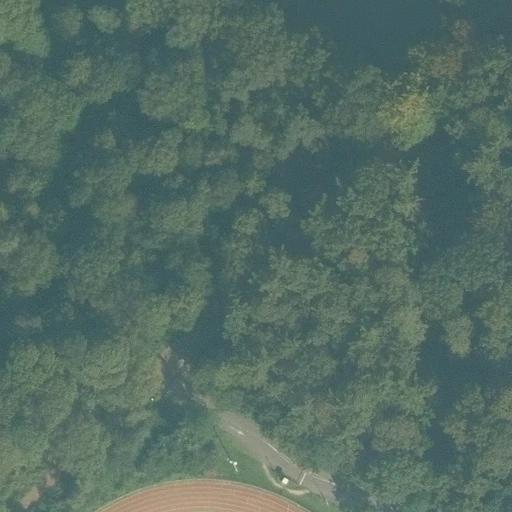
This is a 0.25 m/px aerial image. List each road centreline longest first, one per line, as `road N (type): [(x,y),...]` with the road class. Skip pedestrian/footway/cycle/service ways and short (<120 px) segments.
road 1 (unclassified): [(160,378),(403,143)]
road 2 (unclassified): [(150,0),(403,143)]
road 3 (unclassified): [(403,143),(511,41)]
